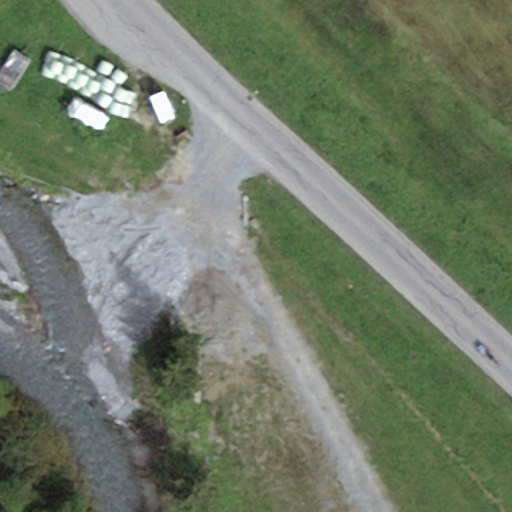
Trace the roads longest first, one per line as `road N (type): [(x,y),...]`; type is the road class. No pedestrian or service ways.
road 1 (tertiary): [(113,0),(511,361)]
road 2 (track): [(252,125),(224,162),(217,188),(224,221),(370,511)]
